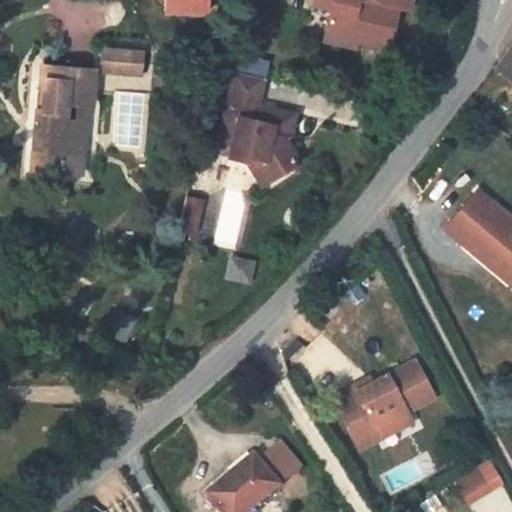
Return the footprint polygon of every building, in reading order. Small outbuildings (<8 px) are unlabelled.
[(333,0),(314,0),(314,4),(332,9),(333,0)] [(333,0),(332,9),(326,31),(358,38),(357,42),(358,42),(390,49),(399,7),(370,0),(333,0)] [(358,38),(326,31),(325,36),(358,44),(358,42),(357,42),(358,38)] [(511,76),(511,44),(498,65),(511,76)] [(142,53),(103,50),(101,71),(141,75),(142,53)] [(95,70),(46,66),(42,111),(36,110),(32,170),(59,172),(61,153),(73,154),(76,121),(66,121),(67,104),(87,105),(93,106),(95,70)] [(264,78),(235,71),(219,141),(233,144),(229,157),(247,161),(248,157),(266,161),(276,177),(293,166),(296,154),(289,144),(286,138),(287,130),(292,131),(296,114),(258,105),(264,78)] [(87,105),(67,104),(66,121),(76,121),(73,154),(61,153),(59,172),(82,174),(87,105)] [(248,157),(247,161),(262,186),(276,177),(266,161),(248,157)] [(511,219),(477,190),(445,228),(488,264),(491,261),(494,263),(495,271),(508,281),(511,276),(511,219)] [(187,196),(178,229),(194,233),(202,200),(187,196)] [(227,256),(225,279),(251,282),(253,259),(227,256)] [(332,398),(359,449),(381,438),(376,428),(407,411),(434,397),(415,361),(372,383),(356,391),(353,387),(332,398)] [(372,383),(369,378),(353,387),(356,391),(372,383)] [(412,421),(407,411),(376,428),(381,438),(412,421)] [(279,485),(301,466),(277,438),(255,458),(279,485)] [(226,472),(229,476),(249,460),(246,455),(226,472)] [(219,511),(246,511),(277,486),(252,457),(229,476),(206,496),(219,511)] [(453,481),(467,505),(491,490),(477,467),(453,481)]
